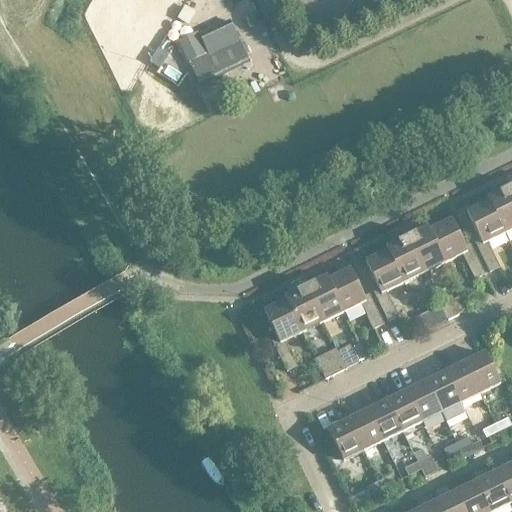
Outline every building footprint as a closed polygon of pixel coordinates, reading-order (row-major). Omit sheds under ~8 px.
[(250,64),(229,22),(199,36),(209,57),(189,68),(199,88),(207,84),(208,85),(250,64)] [(187,63),(205,55),(196,38),(178,46),(187,63)] [(511,230),(511,199),(507,189),(485,199),(487,202),(488,202),(504,235),(511,230)] [(488,202),(487,202),(465,213),(479,241),(474,243),(488,274),(499,269),(486,244),(504,235),(488,202)] [(450,221),(429,231),(428,232),(444,264),(461,256),(474,281),(484,276),(469,246),(464,248),(450,221)] [(427,228),(406,238),(423,275),(444,264),(428,232),(429,231),(427,228)] [(423,275),(406,238),(384,249),(386,252),(387,252),(403,285),(423,275)] [(387,252),(386,252),(364,263),(378,290),(372,293),(387,323),(398,318),(385,293),(403,285),(387,252)] [(349,270),(328,281),(326,281),(343,314),(360,305),(372,330),(383,325),(368,295),(363,298),(349,270)] [(326,277),(304,288),(322,324),(343,314),(326,281),(328,281),(326,277)] [(322,324),(304,288),(283,299),(284,302),(286,301),(302,334),(322,324)] [(452,300),(458,313),(466,309),(459,297),(452,300)] [(286,301),(284,302),(263,312),(276,340),(271,343),(286,373),(296,368),(284,343),(302,334),(286,301)] [(419,317),(425,329),(432,326),(426,313),(419,317)] [(357,362),(364,359),(358,346),(351,350),(357,362)] [(345,371),(336,352),(315,362),(324,381),(345,371)] [(484,354),(464,364),(479,395),(499,385),(484,354)] [(479,395),(464,364),(444,373),(460,405),(479,395)] [(465,416),(460,405),(444,373),(425,383),(440,414),(446,425),(465,416)] [(440,414),(425,383),(405,392),(421,424),(440,414)] [(421,424),(405,392),(386,402),(401,433),(421,424)] [(401,433),(386,402),(367,411),(382,443),(401,433)] [(382,443),(367,411),(347,421),(363,452),(382,443)] [(506,420),(494,425),(498,433),(510,427),(506,420)] [(363,452),(347,421),(327,431),(342,462),(363,452)] [(498,433),(494,425),(481,432),(485,439),(498,433)] [(468,438),(455,444),(459,452),(471,446),(468,438)] [(459,452),(455,444),(442,451),(446,458),(459,452)] [(429,457),(416,463),(420,471),(433,465),(429,457)] [(420,471),(416,463),(404,470),(407,477),(420,471)] [(511,464),(493,473),(509,505),(511,511),(511,464)] [(433,465),(420,471),(424,479),(436,472),(433,465)] [(495,511),(509,505),(493,473),(474,483),(488,511),(495,511)] [(390,476),(377,482),(381,490),(394,484),(390,476)] [(381,490),(377,482),(365,489),(368,496),(381,490)] [(488,511),(474,483),(455,493),(464,511),(488,511)] [(464,511),(455,493),(435,502),(440,511),(464,511)] [(440,511),(435,502),(416,511),(440,511)]
